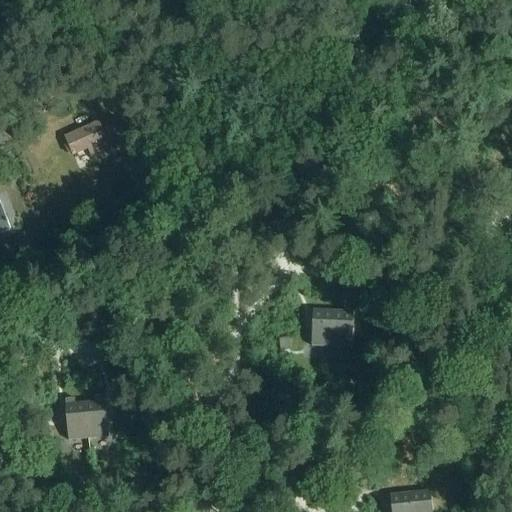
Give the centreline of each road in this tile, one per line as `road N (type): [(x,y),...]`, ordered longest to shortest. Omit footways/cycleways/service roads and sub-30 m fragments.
road 1 (track): [(249,511),(222,475),(216,423),(231,380),(241,262),(259,228),(325,167),(511,58)]
road 2 (track): [(478,11),(360,107),(23,256)]
road 3 (track): [(234,342),(113,343),(97,355)]
